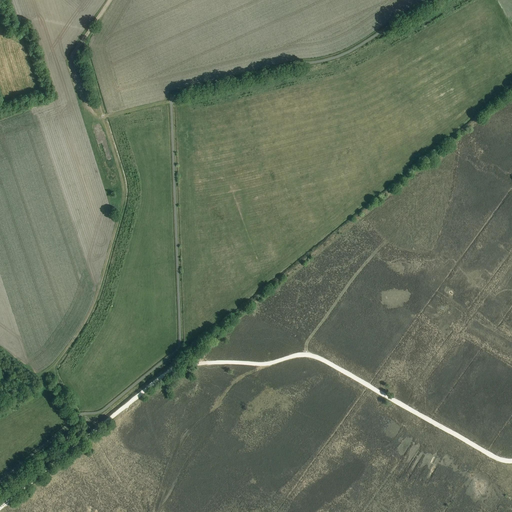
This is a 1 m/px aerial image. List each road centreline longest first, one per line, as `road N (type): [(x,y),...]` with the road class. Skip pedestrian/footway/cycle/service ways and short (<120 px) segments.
road 1 (track): [(0,508),(178,365),(314,356),(511,461)]
road 2 (track): [(102,116),(123,201),(95,303),(51,373)]
road 3 (track): [(111,0),(82,46),(102,116)]
